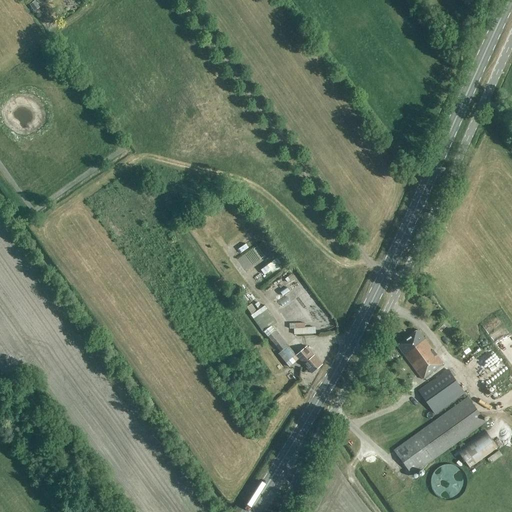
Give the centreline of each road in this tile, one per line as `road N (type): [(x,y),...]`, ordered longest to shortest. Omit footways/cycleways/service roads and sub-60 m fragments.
road 1 (primary): [(385,271),(509,0)]
road 2 (unclassified): [(402,279),(511,39)]
road 3 (primary): [(248,511),(348,345)]
road 4 (unclassified): [(282,511),(365,354)]
